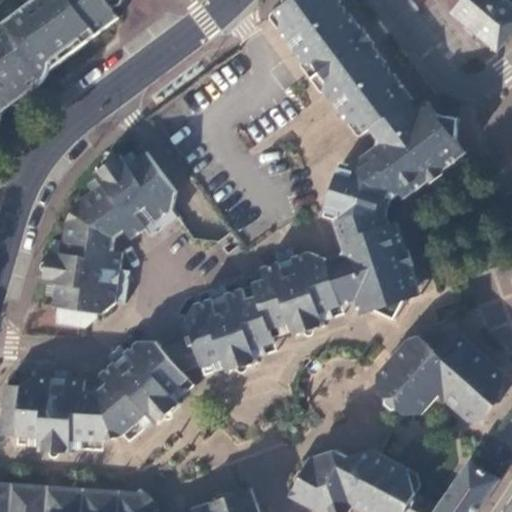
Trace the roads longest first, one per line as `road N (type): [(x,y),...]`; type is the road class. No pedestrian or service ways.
road 1 (secondary): [(0,264),(38,156),(228,0)]
road 2 (residential): [(389,0),(463,82),(487,84),(511,68)]
